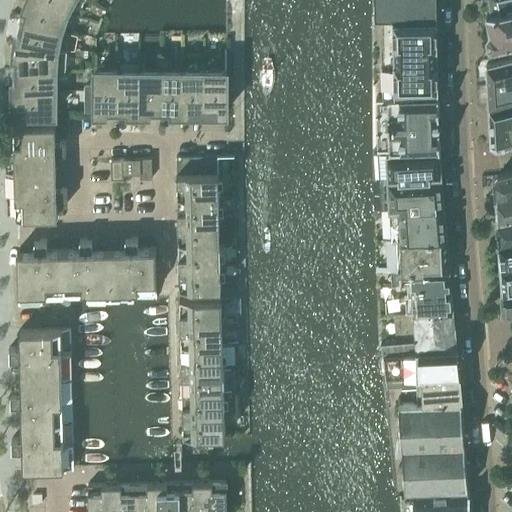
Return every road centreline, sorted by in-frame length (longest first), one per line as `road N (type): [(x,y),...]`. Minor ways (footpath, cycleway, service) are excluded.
road 1 (residential): [(62,481),(246,473),(247,511)]
road 2 (residential): [(477,337),(490,511)]
road 3 (residential): [(460,165),(477,337)]
road 4 (residential): [(79,227),(85,141),(168,143)]
road 5 (residential): [(168,143),(168,222),(79,227)]
road 6 (residential): [(458,0),(460,165)]
